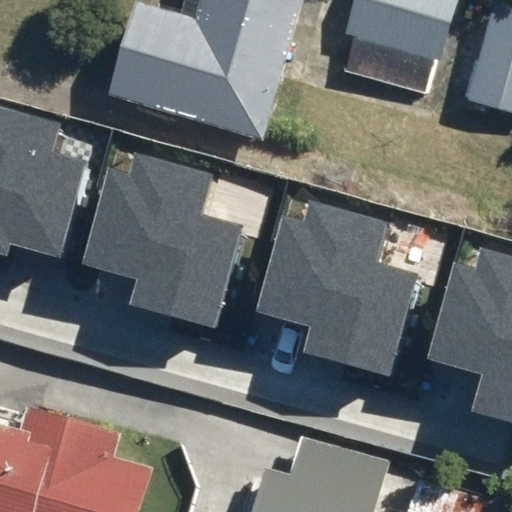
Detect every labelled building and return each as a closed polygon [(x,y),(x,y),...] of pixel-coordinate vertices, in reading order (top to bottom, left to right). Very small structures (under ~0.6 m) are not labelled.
[(137,2),(110,96),(257,137),(296,0),(187,0),(183,15),(137,2)] [(459,0),(355,0),(344,42),(351,44),(342,78),(429,101),(439,65),(441,66),(459,0)] [(511,17),(491,12),(465,107),(511,119),(511,17)] [(57,127),(0,110),(0,251),(5,253),(8,241),(59,255),(85,162),(50,152),(57,127)] [(109,173),(83,266),(142,282),(136,302),(214,324),(240,232),(201,221),(213,177),(138,156),(132,179),(109,173)] [(284,216),(258,309),(317,325),(309,352),(387,374),(415,275),(376,264),(388,220),(313,199),(307,222),(284,216)] [(454,266),(428,359),(487,375),(478,407),(511,416),(511,257),(483,249),(477,272),(454,266)] [(0,435),(0,511),(145,511),(156,476),(112,463),(119,439),(23,412),(15,440),(0,435)] [(249,511),(376,511),(389,464),(300,440),(289,482),(260,474),(249,511)] [(418,477),(408,511),(507,511),(510,503),(418,477)]
